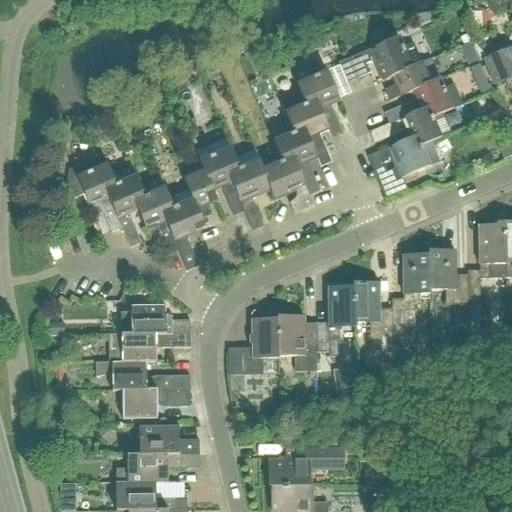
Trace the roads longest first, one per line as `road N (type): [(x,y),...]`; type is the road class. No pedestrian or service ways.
road 1 (residential): [(184,292),(212,263),(358,198)]
road 2 (residential): [(217,315),(211,381),(236,511)]
road 3 (residential): [(374,231),(252,286),(217,315)]
road 4 (residential): [(511,173),(374,231)]
road 5 (residential): [(184,292),(131,262),(61,268)]
